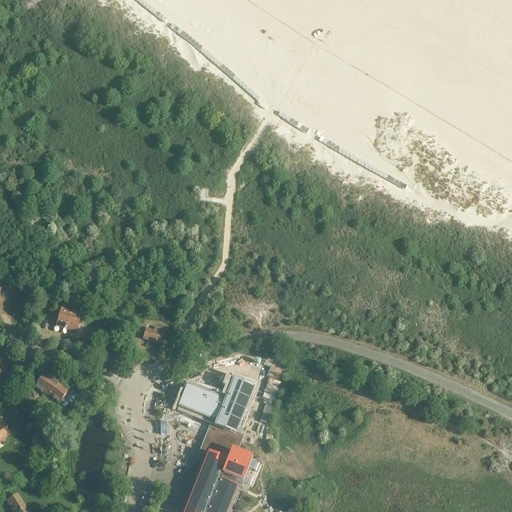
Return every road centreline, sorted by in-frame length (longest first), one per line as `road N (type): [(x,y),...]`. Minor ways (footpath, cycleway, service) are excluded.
road 1 (unclassified): [(131,400),(199,354),(293,335),(383,358),(511,415)]
road 2 (residential): [(131,400),(118,381),(89,367),(0,340)]
